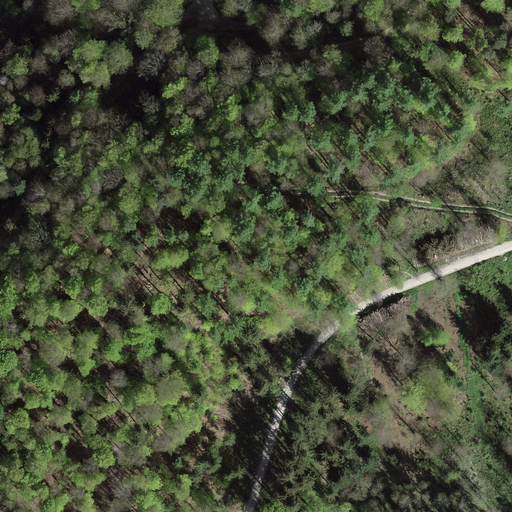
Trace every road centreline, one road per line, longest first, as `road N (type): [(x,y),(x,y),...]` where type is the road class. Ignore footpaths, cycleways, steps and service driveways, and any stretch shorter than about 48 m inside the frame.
road 1 (track): [(248,511),(286,389),(317,341),(372,297),(511,244)]
road 2 (track): [(203,0),(204,9),(71,120),(0,246)]
